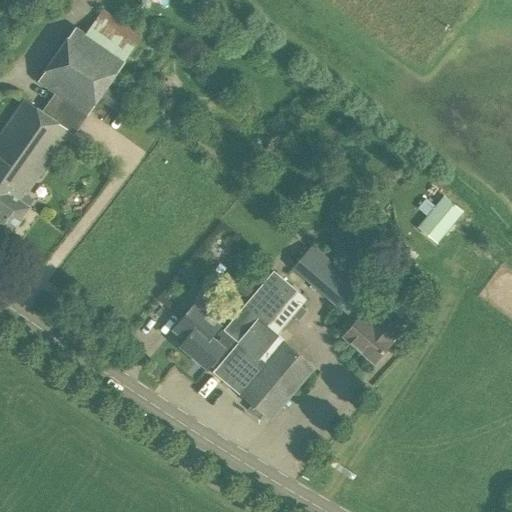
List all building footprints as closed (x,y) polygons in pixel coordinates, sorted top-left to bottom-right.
[(141,37),(134,32),(103,10),(86,34),(76,27),(38,81),(56,94),(86,115),(141,37)] [(74,134),(86,115),(56,94),(43,112),(42,112),(26,135),(27,136),(6,166),(16,173),(0,195),(0,234),(7,240),(30,207),(21,200),(70,131),(74,134)] [(26,135),(42,112),(25,100),(0,135),(0,195),(16,173),(6,166),(27,136),(26,135)] [(418,207),(418,208),(427,215),(418,227),(437,243),(438,243),(462,211),(443,195),(435,205),(426,197),(418,207)] [(358,234),(347,247),(349,247),(352,249),(355,251),(365,240),(358,234)] [(342,273),(332,264),(333,263),(311,245),(292,267),(337,307),(338,305),(348,314),(365,294),(356,286),(358,284),(343,271),(342,273)] [(333,258),(334,261),(334,263),(336,266),(337,268),(340,269),(342,270),(345,271),(348,271),(350,270),(353,269),(355,267),(356,264),(357,262),(358,259),(357,256),(356,254),(355,251),(352,249),(349,247),(347,247),(344,247),(341,247),(339,249),(337,250),(335,253),(334,255),(333,258)] [(211,337),(194,358),(207,369),(210,365),(215,369),(214,370),(240,393),(239,393),(270,420),(314,368),(276,335),(306,299),(274,272),(225,329),(223,328),(218,334),(222,338),(218,343),(211,337)] [(246,297),(254,288),(238,274),(230,284),(246,297)] [(194,358),(211,337),(220,325),(195,304),(177,325),(178,326),(174,331),(186,340),(181,346),(194,358)] [(392,341),(408,323),(387,305),(371,324),(362,315),(344,336),(374,362),(392,341)]
